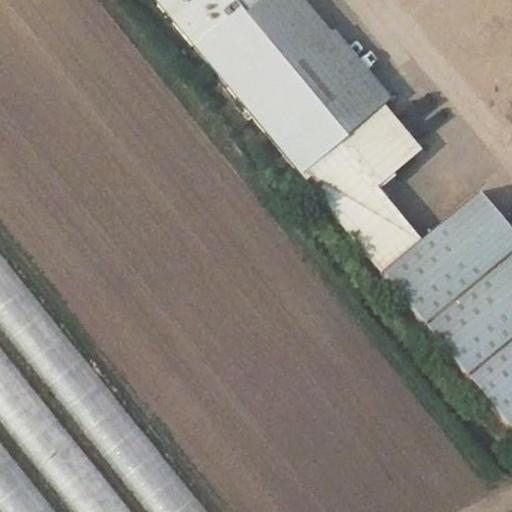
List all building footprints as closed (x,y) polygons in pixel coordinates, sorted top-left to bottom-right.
[(183,0),(164,15),(206,64),(230,45),(218,30),(240,13),(256,32),(280,13),(269,0),(193,0),(187,5),(183,0)] [(295,0),(269,0),(280,13),(294,1),(295,0)] [(339,54),(294,1),(280,13),(256,32),(301,85),(355,155),(394,123),(339,54)] [(256,123),(511,436),(511,238),(494,217),(435,263),(389,205),(432,169),(394,123),(355,155),(301,85),(256,32),(240,13),(218,30),(230,45),(206,64),(256,123)] [(197,161),(178,178),(226,237),(245,220),(197,161)] [(205,511),(0,254),(0,329),(145,511),(205,511)] [(130,511),(0,348),(0,423),(70,511),(130,511)] [(55,511),(0,442),(0,511),(55,511)]
